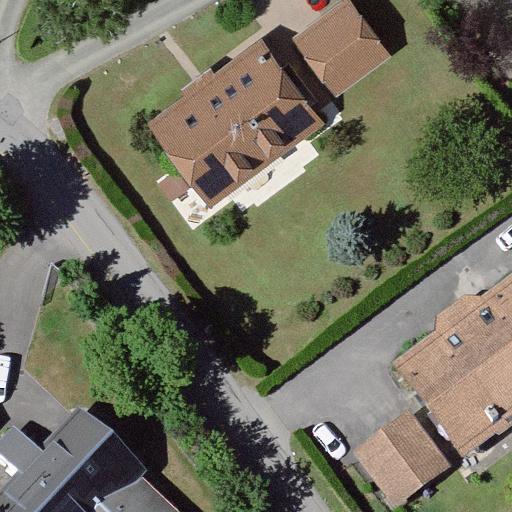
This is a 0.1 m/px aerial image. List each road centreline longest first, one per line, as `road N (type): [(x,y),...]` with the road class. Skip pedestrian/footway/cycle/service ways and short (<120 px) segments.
road 1 (residential): [(305,511),(74,199),(0,127)]
road 2 (residential): [(0,106),(196,0)]
